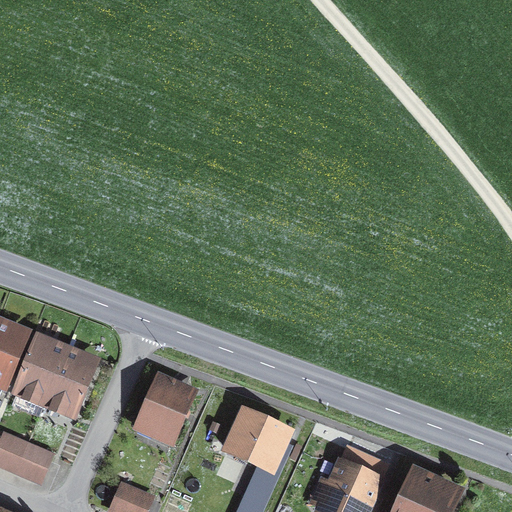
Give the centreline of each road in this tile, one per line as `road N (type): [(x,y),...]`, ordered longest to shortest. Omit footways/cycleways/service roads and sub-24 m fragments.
road 1 (secondary): [(511,458),(146,321)]
road 2 (track): [(511,222),(320,0)]
road 3 (residential): [(66,511),(146,321)]
road 4 (secondary): [(146,321),(0,268)]
